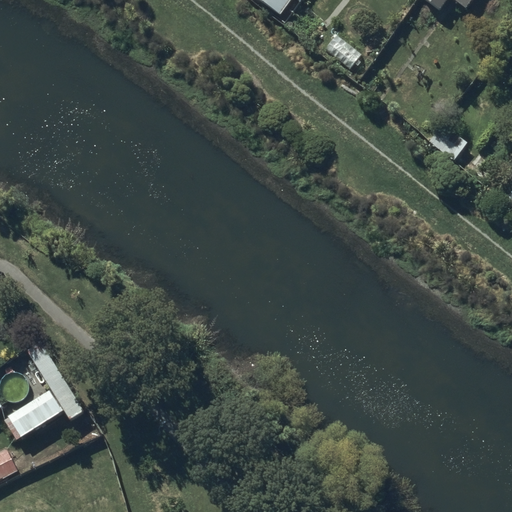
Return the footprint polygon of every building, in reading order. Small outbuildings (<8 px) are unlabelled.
[(426,0),(440,10),(446,0),(452,0),(467,11),(474,0),(426,0)] [(511,30),(489,61),(506,75),(511,68),(511,30)] [(336,32),(324,46),(352,69),(364,55),(336,32)] [(443,120),(428,138),(453,158),(468,140),(443,120)] [(9,446),(0,449),(0,478),(20,470),(9,446)]
